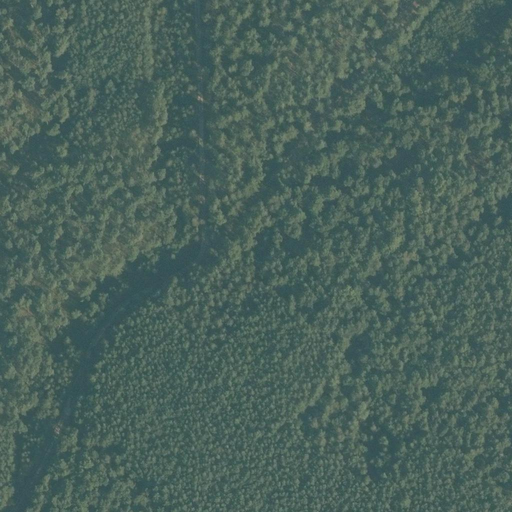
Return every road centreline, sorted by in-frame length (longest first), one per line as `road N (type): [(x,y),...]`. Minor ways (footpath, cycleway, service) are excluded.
road 1 (track): [(146,291),(183,345),(319,423),(422,511)]
road 2 (track): [(422,0),(202,256)]
road 3 (track): [(201,0),(202,256)]
